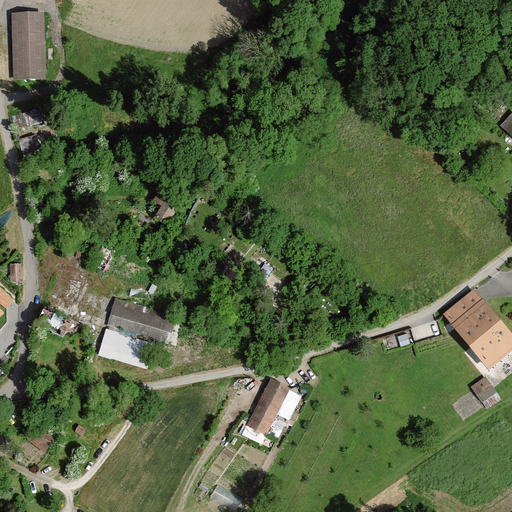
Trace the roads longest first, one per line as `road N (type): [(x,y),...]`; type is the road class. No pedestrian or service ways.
road 1 (unclassified): [(9,396),(126,390),(279,362),(416,317),(511,251)]
road 2 (unclassified): [(9,396),(28,326),(31,251),(0,102)]
